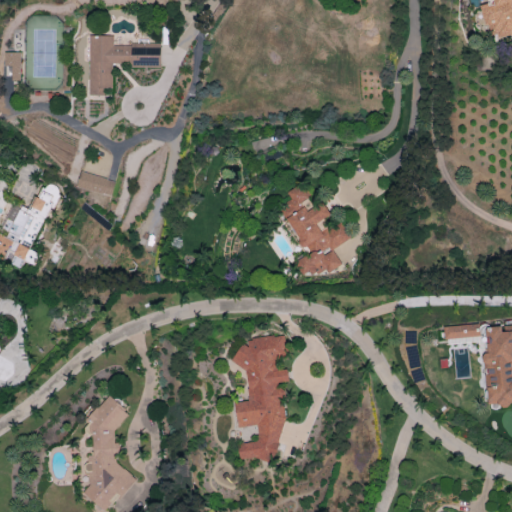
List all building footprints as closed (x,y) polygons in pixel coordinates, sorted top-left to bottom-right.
[(490,41),(511,37),(511,0),(487,0),(488,4),(483,5),(490,41)] [(160,44),(113,44),(113,35),(89,35),(89,95),(104,95),(104,89),(112,89),(112,66),(160,66),(160,44)] [(21,51),(4,52),(5,65),(12,65),(12,80),(21,80),(21,51)] [(76,186),(110,197),(115,181),(81,170),(76,186)] [(55,190),(51,189),(52,188),(42,184),(32,210),(21,205),(19,209),(11,205),(0,231),(0,258),(23,268),(55,190)] [(283,214),(298,239),(299,243),(306,255),(296,261),(297,266),(302,276),(331,270),(341,264),(332,249),(350,238),(341,222),(334,226),(321,229),(318,223),(331,215),(322,201),(308,209),(305,210),(303,199),(309,195),(303,184),(297,185),(286,192),(290,199),(281,204),(283,214)] [(480,324),(444,326),(444,338),(480,337),(480,324)] [(488,405),(511,403),(511,324),(511,325),(511,331),(502,331),(502,326),(484,327),(488,405)] [(283,457),(278,399),(285,398),(284,384),(288,383),(287,369),(277,370),(276,359),(287,358),(285,335),(249,338),(249,344),(236,345),(237,366),(246,365),(249,401),(235,402),(237,427),(256,425),(257,441),(238,443),(239,461),(283,457)] [(136,479),(116,461),(114,454),(120,452),(118,444),(114,440),(112,432),(129,413),(109,395),(90,415),(91,421),(84,429),(90,435),(95,454),(93,454),(84,463),(90,484),(83,492),(103,511),(118,495),(122,494),(136,479)]
